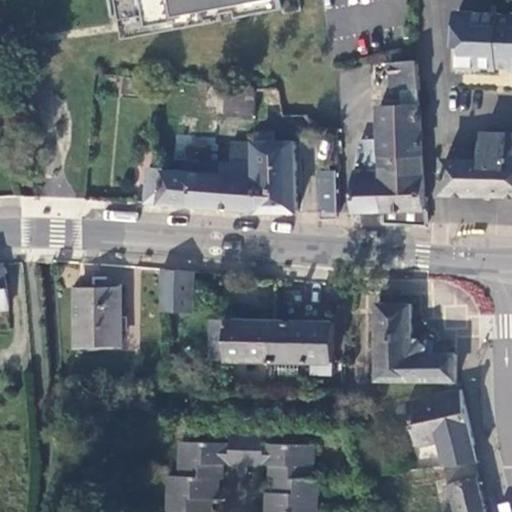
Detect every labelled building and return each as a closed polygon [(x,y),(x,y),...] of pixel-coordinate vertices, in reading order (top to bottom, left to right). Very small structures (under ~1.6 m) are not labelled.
[(143,0),(147,18),(161,15),(163,26),(178,23),(179,31),(224,23),(223,16),(237,14),(238,21),(283,12),(281,0),(143,0)] [(511,16),(500,16),(500,14),(459,13),(458,46),(469,47),(469,68),(499,68),(499,59),(511,59),(511,16)] [(499,68),(511,68),(511,59),(499,59),(499,68)] [(424,141),(418,61),(390,65),(392,91),(402,91),(402,105),(378,105),(380,157),(375,157),(374,141),(359,141),(357,171),(381,172),(383,212),(385,212),(384,222),(426,224),(425,199),(424,141)] [(143,96),(145,81),(129,79),(124,78),(123,94),(143,96)] [(254,116),(253,90),(225,87),(225,116),(254,116)] [(256,143),(275,143),(274,133),(255,132),(255,143),(256,143)] [(444,194),(511,195),(511,135),(483,136),(483,156),(476,156),(475,162),(444,161),(444,194)] [(192,208),(258,213),(256,143),(255,143),(232,144),(233,165),(204,163),(203,172),(196,172),(195,178),(192,208)] [(256,143),(258,213),(297,213),(294,143),(275,143),(256,143)] [(145,204),(192,208),(195,178),(196,172),(164,170),(149,169),(145,204)] [(356,213),(383,212),(381,172),(357,171),(356,213)] [(323,219),(335,219),(336,212),(337,213),(337,172),(321,172),(320,213),(323,213),(323,219)] [(0,309),(10,308),(5,265),(0,265),(0,309)] [(195,272),(162,270),(163,312),(195,312),(195,272)] [(121,347),(120,289),(79,289),(81,346),(121,347)] [(378,381),(457,382),(456,355),(435,355),(412,355),(411,337),(411,305),(378,304),(378,381)] [(286,360),(287,319),(231,320),(230,360),(286,360)] [(345,321),(287,319),(286,360),(304,361),(304,371),(325,370),(325,366),(334,366),(335,361),(345,361),(345,321)] [(230,360),(231,320),(213,320),(212,360),(230,360)] [(412,355),(435,355),(430,343),(434,338),(428,332),(421,339),(411,337),(412,355)] [(476,465),(480,464),(462,392),(409,403),(419,448),(425,447),(440,444),(445,468),(448,467),(476,465)] [(261,511),(297,511),(300,447),(176,442),(174,475),(165,475),(164,511),(169,511),(217,511),(220,466),(264,468),(261,511)] [(302,443),(301,465),(313,466),(314,444),(302,443)] [(440,444),(425,447),(429,469),(445,468),(440,444)] [(445,469),(446,480),(477,476),(475,465),(445,469)] [(300,479),(298,511),(316,511),(319,480),(300,479)]
